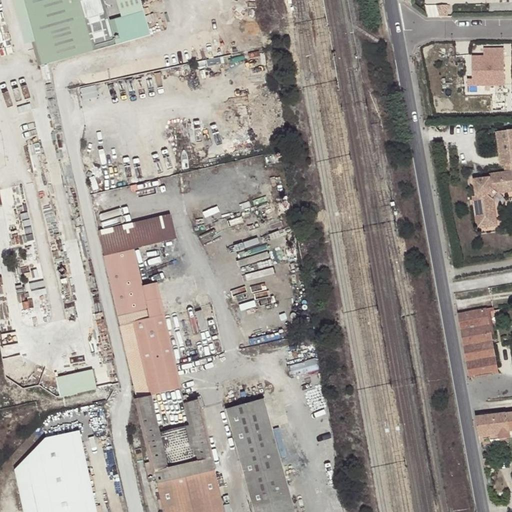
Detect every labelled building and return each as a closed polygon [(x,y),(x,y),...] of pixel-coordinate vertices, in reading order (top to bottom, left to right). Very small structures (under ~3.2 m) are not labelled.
[(91,51),(76,0),(20,0),(39,66),(47,63),(91,51)] [(154,34),(145,0),(121,0),(125,16),(116,18),(122,42),(154,34)] [(472,91),(509,91),(509,47),(488,47),(488,54),(472,53),(472,91)] [(511,128),(495,130),(500,164),(503,163),(504,170),(488,173),(489,176),(482,177),(483,183),(479,187),(474,188),(475,195),(471,195),(476,227),(495,224),(491,198),(497,191),(511,189),(511,181),(511,180),(511,179),(511,128)] [(483,183),(482,177),(472,178),(474,188),(479,187),(483,183)] [(98,231),(104,255),(133,248),(176,238),(170,214),(98,231)] [(133,248),(104,255),(162,511),(223,511),(216,480),(197,397),(183,400),(174,360),(156,282),(142,286),(133,248)] [(31,276),(42,273),(39,264),(29,266),(31,276)] [(487,308),(456,313),(463,354),(468,378),(498,372),(491,334),(487,308)] [(302,362),(304,372),(319,369),(317,359),(302,362)] [(96,368),(59,376),(64,396),(101,388),(96,368)] [(294,511),(263,399),(226,409),(254,511),(294,511)] [(475,416),(478,436),(488,434),(499,434),(500,438),(500,440),(511,440),(511,437),(510,431),(507,432),(504,413),(500,413),(500,410),(492,411),(492,414),(475,416)] [(97,511),(79,430),(46,437),(15,469),(24,511),(97,511)]
